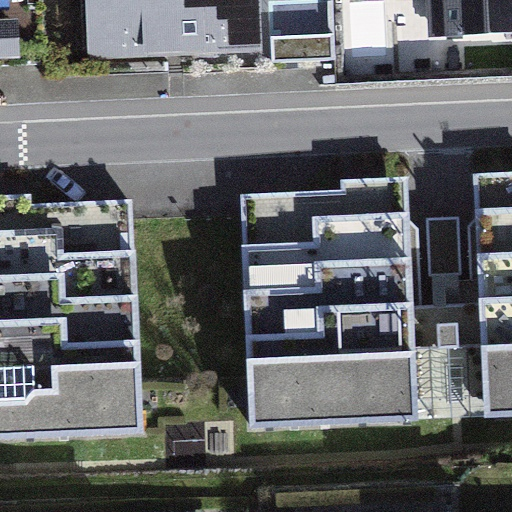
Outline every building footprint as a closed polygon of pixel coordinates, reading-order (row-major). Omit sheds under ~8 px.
[(30,0),(0,0),(0,73),(33,72),(30,0)] [(183,0),(96,0),(99,75),(186,72),(183,0)] [(183,0),(186,72),(274,69),(271,0),(183,0)] [(511,51),(511,0),(435,0),(436,53),(511,51)] [(454,299),(458,436),(511,434),(511,193),(478,194),(482,298),(454,299)] [(260,443),(458,436),(454,299),(425,300),(422,196),(252,202),(260,443)] [(0,452),(145,447),(137,206),(0,210),(0,452)]
